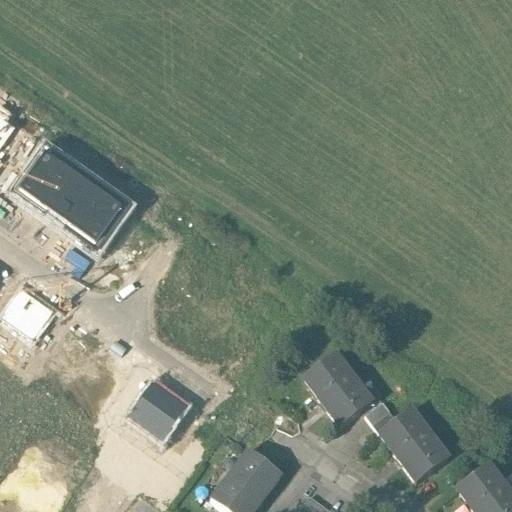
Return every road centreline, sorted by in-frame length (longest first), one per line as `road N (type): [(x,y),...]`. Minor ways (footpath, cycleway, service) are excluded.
road 1 (residential): [(0,256),(216,397)]
road 2 (residential): [(279,435),(391,511)]
